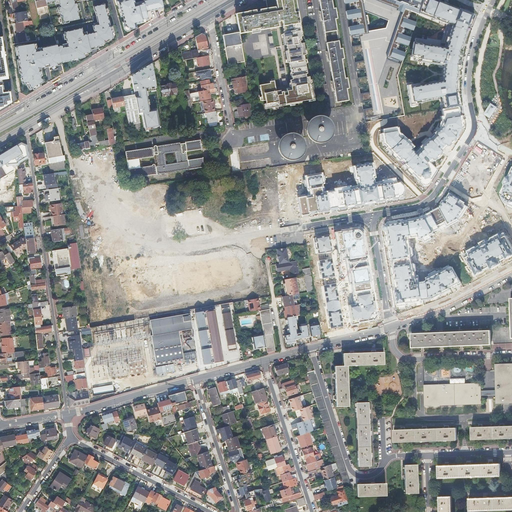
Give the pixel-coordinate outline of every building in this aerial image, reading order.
[(20,12),(17,2),(16,2),(15,0),(11,0),(14,13),(20,12)] [(47,5),(45,0),(34,0),(38,15),(45,13),(43,6),(47,5)] [(46,0),(47,5),(58,2),(63,23),(79,19),(74,1),(77,0),(46,0)] [(134,0),(116,0),(121,16),(123,15),(125,25),(124,26),(124,29),(127,30),(129,29),(130,28),(135,27),(134,21),(149,18),(147,10),(144,1),(135,3),(134,0)] [(163,6),(161,0),(143,0),(144,1),(147,10),(163,6)] [(236,15),(240,32),(240,34),(251,32),(251,34),(260,32),(259,30),(281,27),(300,24),(295,0),(266,0),(268,9),(259,11),(260,12),(255,13),(255,11),(240,14),(241,14),(236,15)] [(324,32),(336,31),(334,19),(337,19),(335,8),(333,9),(331,0),(318,0),(320,11),(319,11),(319,14),(320,18),(321,21),(322,20),(324,32)] [(397,76),(403,60),(419,12),(423,0),(342,0),(350,38),(366,116),(401,109),(397,76)] [(478,14),(443,0),(423,0),(419,12),(452,28),(450,40),(417,36),(412,58),(440,60),(438,78),(407,80),(410,107),(443,103),(444,109),(463,106),(461,92),(461,78),(463,64),(465,52),(471,34),(478,14)] [(94,33),(86,35),(90,48),(104,44),(103,40),(112,38),(104,5),(94,7),(98,25),(93,26),(94,33)] [(18,23),(27,21),(26,11),(20,12),(15,13),(16,23),(18,23)] [(27,21),(18,23),(16,24),(17,33),(24,32),(24,28),(23,28),(23,26),(33,24),(32,20),(27,21)] [(287,63),(289,63),(293,87),(313,99),(300,24),(281,27),(287,63)] [(36,44),(14,47),(19,85),(29,83),(33,91),(44,85),(39,77),(38,68),(84,58),(83,54),(91,52),(90,48),(86,35),(82,36),(80,29),(64,32),(66,43),(37,49),(36,44)] [(326,43),(338,41),(336,31),(324,32),(326,43)] [(24,32),(17,33),(17,34),(16,34),(16,36),(18,36),(19,43),(26,42),(24,32)] [(240,34),(240,32),(222,35),(228,65),(244,62),(240,34)] [(195,38),(197,50),(200,50),(200,52),(203,51),(203,49),(207,48),(205,36),(201,34),(195,38)] [(175,46),(187,39),(185,35),(173,42),(175,46)] [(4,48),(2,36),(0,36),(0,111),(11,105),(10,98),(12,98),(11,91),(4,92),(2,92),(1,90),(4,90),(2,78),(0,78),(0,77),(6,77),(5,75),(7,75),(3,49),(4,48)] [(339,49),(338,41),(326,43),(327,51),(326,52),(326,54),(326,59),(327,59),(327,61),(329,61),(332,81),(331,81),(331,84),(331,88),(332,88),(332,90),(333,90),(336,103),(348,101),(346,89),(348,89),(346,78),(344,78),(341,60),(343,59),(342,48),(339,49)] [(182,55),(183,61),(196,58),(199,58),(197,50),(190,52),(190,53),(182,55)] [(210,65),(208,56),(205,57),(199,58),(196,58),(198,67),(210,65)] [(152,64),(131,76),(134,92),(137,92),(138,97),(134,98),(137,115),(142,114),(145,132),(161,129),(158,109),(149,111),(145,88),(156,86),(152,64)] [(210,73),(210,69),(196,72),(196,77),(200,76),(201,80),(211,78),(210,73)] [(248,92),(245,77),(231,79),(233,92),(236,91),(237,94),(248,92)] [(200,82),(202,91),(215,89),(214,84),(213,84),(209,85),(209,80),(200,82)] [(266,104),(267,107),(264,107),(265,109),(301,103),(301,101),(313,99),(293,87),(291,88),(291,89),(276,91),(274,83),(274,80),(271,81),(271,83),(260,85),(262,99),(259,99),(260,104),(263,103),(263,104),(266,104)] [(171,85),(171,84),(167,84),(167,85),(160,87),(162,97),(173,94),(173,93),(177,92),(175,84),(171,85)] [(190,94),(191,103),(194,103),(193,98),(199,96),(200,101),(210,99),(209,94),(216,93),(215,89),(202,91),(190,94)] [(190,94),(189,91),(184,92),(185,93),(187,96),(191,117),(194,116),(191,103),(190,94)] [(111,98),(113,108),(125,106),(123,98),(123,97),(119,98),(119,96),(111,98)] [(125,106),(128,125),(140,123),(139,121),(134,98),(135,96),(123,98),(125,106)] [(206,113),(214,112),(214,108),(213,105),(214,104),(213,100),(203,102),(205,114),(206,113)] [(491,118),(498,107),(491,102),(485,112),(491,118)] [(248,116),(246,104),(236,106),(238,118),(248,116)] [(398,127),(381,130),(378,144),(424,193),(467,129),(463,106),(444,109),(440,121),(433,134),(415,149),(398,127)] [(102,108),(91,111),(92,115),(94,121),(104,119),(102,108)] [(216,122),(214,112),(206,113),(208,123),(216,122)] [(94,121),(92,115),(86,116),(92,143),(88,143),(90,149),(96,148),(95,144),(99,143),(98,142),(94,121)] [(327,131),(327,130),(327,128),(326,127),(326,125),(325,124),(323,123),(322,122),(320,122),(319,122),(317,122),(316,122),(315,123),(313,124),(312,125),(312,127),(311,128),(311,130),(311,131),(312,133),(312,134),(313,135),(314,136),(316,137),(317,138),(319,138),(320,138),(322,137),(323,136),(325,136),(326,134),(326,133),(327,131)] [(109,145),(115,144),(111,129),(108,129),(108,128),(106,128),(109,145)] [(65,161),(64,156),(62,156),(58,136),(53,137),(54,139),(52,139),(51,139),(52,141),(45,143),(49,164),(54,163),(65,161)] [(298,148),(299,147),(298,145),(298,143),(297,142),(296,141),(295,140),(293,139),(292,138),(290,138),(289,139),(287,139),(286,140),(285,141),(284,142),(283,143),(282,145),(282,147),(282,148),(283,150),(283,151),(284,152),(286,153),(287,154),(289,155),(290,155),(292,155),(293,154),(295,154),(296,153),(297,151),(298,150),(298,148)] [(185,143),(185,142),(185,143),(180,144),(180,143),(157,147),(157,149),(157,148),(156,147),(155,147),(154,148),(154,149),(154,150),(153,150),(152,148),(125,152),(127,161),(126,161),(128,170),(130,179),(205,167),(203,157),(202,157),(203,158),(188,161),(188,159),(187,153),(187,152),(201,150),(202,151),(200,140),(185,143)] [(22,142),(0,155),(0,179),(17,167),(20,163),(29,158),(27,145),(22,142)] [(78,152),(90,149),(88,143),(88,142),(84,143),(85,145),(79,146),(79,144),(76,145),(78,152)] [(486,157),(490,150),(478,143),(474,150),(486,157)] [(238,151),(230,152),(233,172),(240,171),(238,151)] [(44,163),(43,154),(34,155),(35,165),(44,163)] [(321,172),(304,175),(306,192),(297,196),(299,216),(401,199),(404,195),(402,184),(393,178),(375,180),(371,163),(350,166),(353,185),(323,190),(321,172)] [(511,167),(506,178),(495,196),(511,209),(511,167)] [(17,170),(19,185),(26,184),(24,169),(17,170)] [(486,194),(495,174),(487,171),(478,190),(486,194)] [(55,184),(53,174),(50,174),(43,175),(45,185),(55,184)] [(19,185),(19,190),(23,189),(23,194),(33,193),(31,184),(19,185)] [(59,200),(58,188),(49,190),(51,201),(59,200)] [(469,211),(450,196),(428,213),(415,216),(382,224),(397,310),(436,297),(461,283),(450,263),(414,277),(409,242),(435,237),(455,231),(469,211)] [(21,197),(16,198),(17,206),(21,206),(22,214),(31,213),(30,207),(33,207),(32,201),(22,202),(21,197)] [(53,216),(63,215),(61,203),(60,203),(50,205),(51,211),(52,210),(53,216)] [(5,207),(5,211),(11,211),(11,216),(13,216),(14,220),(18,220),(19,227),(23,227),(21,207),(10,207),(5,207)] [(65,224),(64,214),(63,215),(53,216),(52,216),(51,216),(52,226),(65,224)] [(23,224),(24,232),(25,238),(25,240),(35,238),(33,222),(23,224)] [(360,228),(335,232),(339,253),(346,252),(354,304),(348,305),(351,324),(376,320),(379,317),(366,236),(366,232),(365,231),(363,229),(362,228),(360,228)] [(61,229),(51,230),(53,242),(62,241),(61,229)] [(511,245),(504,231),(460,254),(474,278),(511,258),(511,245)] [(317,238),(331,329),(344,327),(329,236),(317,238)] [(25,240),(25,238),(20,238),(20,240),(10,246),(16,256),(23,251),(21,249),(26,249),(25,240)] [(25,240),(26,249),(27,255),(37,253),(35,238),(25,240)] [(70,267),(79,266),(76,243),(67,244),(70,267)] [(279,264),(288,262),(285,248),(276,250),(277,254),(276,254),(277,259),(278,259),(279,264)] [(67,249),(52,251),(54,269),(55,269),(69,267),(67,249)] [(14,262),(15,262),(9,252),(4,255),(2,252),(1,252),(0,252),(0,265),(7,262),(9,265),(10,264),(10,265),(14,263),(14,262)] [(40,258),(36,259),(29,260),(30,266),(28,266),(28,271),(31,270),(31,269),(34,268),(41,267),(40,258)] [(298,274),(295,261),(288,262),(288,263),(276,266),(277,271),(288,269),(290,275),(298,274)] [(70,274),(69,267),(55,269),(56,276),(70,274)] [(308,292),(313,291),(310,275),(304,276),(308,292)] [(295,278),(284,280),(285,284),(283,284),(285,296),(297,294),(298,294),(296,282),(295,278)] [(64,299),(65,304),(68,304),(75,303),(73,291),(68,291),(69,298),(64,299)] [(284,307),(293,306),(292,300),(298,299),(297,294),(285,296),(282,297),(282,301),(283,303),(284,307)] [(249,312),(261,310),(259,298),(247,300),(249,312)] [(297,315),(295,305),(293,306),(284,307),(286,317),(297,315)] [(75,317),(76,317),(75,307),(62,309),(64,319),(65,318),(75,317)] [(0,308),(0,322),(9,321),(10,321),(8,308),(0,308)] [(33,318),(35,328),(42,327),(40,309),(33,310),(33,318)] [(224,362),(215,309),(206,311),(215,363),(224,362)] [(269,309),(259,311),(260,316),(261,324),(263,335),(264,335),(266,347),(265,347),(266,353),(275,351),(272,334),(273,334),(271,323),(269,309)] [(203,311),(195,313),(198,328),(206,327),(203,311)] [(230,312),(222,314),(225,329),(233,327),(230,312)] [(152,336),(178,331),(192,329),(189,314),(150,321),(152,336)] [(77,330),(75,317),(65,318),(67,331),(77,330)] [(0,322),(0,336),(11,335),(9,321),(0,322)] [(321,335),(319,325),(309,327),(311,336),(321,335)] [(35,335),(37,350),(42,349),(43,349),(42,334),(40,334),(40,333),(51,331),(51,326),(37,328),(35,328),(35,333),(35,335)] [(233,329),(225,331),(228,346),(236,344),(233,329)] [(207,330),(199,332),(201,347),(209,345),(207,330)] [(490,330),(412,333),(412,347),(491,344),(490,330)] [(182,353),(178,331),(152,336),(151,336),(156,365),(184,360),(182,353)] [(263,335),(251,337),(253,349),(265,347),(266,347),(264,335),(263,335)] [(2,354),(10,353),(13,352),(14,352),(12,337),(2,338),(3,345),(2,345),(1,345),(1,346),(2,354)] [(81,348),(83,358),(90,357),(88,347),(81,348)] [(209,348),(202,350),(205,365),(212,364),(209,348)] [(14,352),(13,352),(14,360),(23,359),(22,351),(14,352)] [(195,351),(184,353),(185,360),(197,358),(195,351)] [(0,353),(0,358),(1,364),(11,362),(10,353),(2,354),(0,353)] [(38,365),(39,368),(44,367),(50,366),(48,353),(43,354),(44,358),(42,358),(42,361),(38,362),(38,365)] [(384,365),(383,353),(343,353),(343,366),(335,366),(336,407),(348,406),(347,366),(384,365)] [(117,378),(117,375),(128,373),(126,364),(123,365),(122,359),(110,362),(113,379),(117,378)] [(76,374),(85,373),(83,360),(74,361),(76,374)] [(21,370),(21,374),(29,373),(39,372),(39,368),(38,365),(34,366),(34,368),(29,368),(28,361),(18,362),(18,368),(21,370)] [(104,368),(104,363),(92,365),(93,380),(108,379),(107,368),(104,368)] [(495,371),(496,390),(481,391),(481,383),(424,384),(424,406),(481,404),(481,395),(496,395),(497,404),(511,403),(511,363),(495,364),(495,371)] [(288,372),(286,364),(274,367),(277,375),(288,372)] [(50,368),(50,366),(44,367),(45,373),(47,373),(48,377),(51,376),(51,375),(56,374),(55,367),(50,368)] [(311,371),(306,372),(308,380),(312,392),(316,404),(320,416),(344,488),(350,486),(313,370),(311,371)] [(259,372),(245,376),(246,381),(261,377),(259,372)] [(31,385),(41,384),(40,379),(39,379),(38,374),(30,374),(29,373),(21,374),(17,375),(17,379),(20,378),(26,378),(30,377),(30,379),(30,381),(31,385)] [(70,408),(90,403),(86,381),(82,382),(83,385),(81,386),(81,379),(82,379),(86,378),(85,373),(76,374),(73,375),(67,376),(64,376),(65,382),(73,381),(73,380),(76,380),(78,389),(76,389),(77,392),(70,393),(70,396),(67,396),(70,408)] [(239,394),(243,393),(241,386),(239,380),(239,379),(234,381),(234,379),(226,381),(230,393),(230,394),(238,391),(239,394)] [(220,395),(230,393),(226,381),(225,382),(224,381),(217,383),(220,395)] [(92,389),(94,395),(113,390),(112,384),(92,389)] [(294,385),(285,388),(287,396),(297,393),(294,385)] [(10,400),(19,399),(20,399),(19,387),(9,388),(10,400)] [(213,405),(220,403),(215,388),(208,390),(213,405)] [(251,392),(255,404),(266,400),(262,388),(255,391),(251,392)] [(190,391),(189,390),(184,391),(187,403),(190,402),(193,401),(190,391)] [(168,396),(169,400),(171,408),(174,407),(177,406),(187,403),(184,391),(168,396)] [(302,408),(298,396),(288,399),(292,411),(299,409),(302,408)] [(42,397),(29,398),(31,411),(43,409),(43,408),(42,398),(42,397)] [(57,397),(42,398),(43,408),(59,406),(57,397)] [(7,408),(20,407),(19,399),(10,400),(4,401),(4,406),(7,408)] [(163,426),(175,422),(172,412),(171,408),(169,400),(157,403),(157,404),(158,406),(158,407),(161,419),(163,426)] [(268,401),(257,404),(260,414),(270,411),(268,405),(269,405),(269,404),(269,402),(268,402),(268,401)] [(187,403),(177,406),(179,411),(181,410),(182,412),(185,413),(188,412),(190,410),(189,408),(192,407),(190,402),(187,403)] [(368,402),(355,403),(357,465),(370,465),(368,402)] [(144,404),(133,407),(136,416),(146,414),(144,404)] [(308,419),(313,418),(309,406),(302,408),(299,409),(303,421),(308,419)] [(146,410),(149,423),(161,419),(158,407),(153,408),(146,410)] [(120,420),(117,411),(111,413),(107,414),(107,415),(104,415),(106,423),(114,420),(114,422),(120,420)] [(228,426),(235,423),(232,411),(228,413),(223,414),(221,415),(225,427),(228,426)] [(129,420),(127,421),(123,422),(125,430),(134,427),(133,423),(134,423),(133,419),(129,420)] [(245,420),(249,432),(254,430),(251,419),(245,420)] [(303,421),(290,425),(292,429),(296,428),(299,435),(308,432),(312,431),(308,419),(303,421)] [(99,430),(91,425),(89,429),(87,429),(85,434),(95,438),(99,430)] [(266,440),(276,436),(272,425),(262,428),(266,440)] [(511,425),(471,427),(472,440),(511,438),(511,425)] [(222,441),(225,440),(232,438),(228,426),(225,427),(218,429),(215,430),(217,434),(220,433),(222,441)] [(45,434),(39,435),(41,441),(46,439),(47,440),(57,438),(55,428),(45,430),(45,434)] [(456,428),(394,430),(394,442),(457,440),(456,428)] [(195,429),(183,433),(187,444),(199,441),(195,429)] [(306,446),(312,444),(308,432),(299,435),(299,437),(297,438),(300,447),(305,446),(306,446)] [(26,434),(14,437),(16,443),(20,442),(20,443),(22,443),(22,444),(28,442),(26,434)] [(4,437),(0,437),(0,439),(0,440),(2,447),(16,445),(16,443),(14,437),(14,435),(5,437),(6,440),(4,440),(4,437)] [(115,440),(107,436),(103,444),(111,448),(115,440)] [(271,454),(281,451),(276,436),(266,440),(271,454)] [(133,442),(124,437),(122,442),(120,441),(116,447),(128,453),(133,442)] [(236,450),(239,449),(236,437),(232,438),(225,440),(229,452),(236,450)] [(191,457),(197,455),(202,453),(199,445),(198,445),(197,442),(187,445),(191,457)] [(130,453),(134,455),(142,459),(146,450),(147,449),(142,447),(135,443),(130,453)] [(36,456),(45,462),(52,451),(46,447),(45,447),(41,453),(39,452),(36,456)] [(306,464),(321,460),(319,454),(313,455),(312,451),(313,451),(312,449),(312,447),(302,450),(305,459),(306,464)] [(236,450),(228,453),(231,461),(233,460),(234,463),(235,463),(244,460),(240,448),(239,449),(236,450)] [(141,459),(152,465),(157,456),(153,454),(146,450),(142,459),(141,459)] [(70,461),(81,467),(86,457),(75,451),(70,461)] [(25,455),(19,459),(28,465),(30,461),(32,459),(33,460),(36,456),(30,452),(26,455),(25,455)] [(197,455),(201,470),(212,467),(207,452),(202,453),(197,455)] [(168,459),(158,454),(154,463),(158,465),(158,466),(163,469),(167,460),(168,459)] [(82,465),(94,472),(99,463),(93,461),(92,460),(93,458),(88,455),(82,465)] [(277,468),(279,467),(285,465),(282,456),(274,459),(277,468)] [(240,474),(247,472),(250,471),(246,459),(244,460),(235,463),(237,467),(238,467),(239,470),(240,474)] [(265,462),(268,471),(274,469),(277,468),(274,459),(265,462)] [(167,460),(163,469),(162,469),(166,472),(166,473),(172,476),(177,466),(171,463),(172,462),(167,460)] [(322,464),(321,460),(306,464),(306,465),(308,472),(318,468),(317,464),(319,464),(320,465),(322,464)] [(0,466),(0,475),(9,468),(6,461),(0,466)] [(281,475),(288,472),(294,470),(293,467),(290,468),(288,464),(285,465),(279,467),(277,468),(274,469),(277,476),(280,475),(281,475)] [(482,477),(482,464),(460,465),(460,478),(482,477)] [(482,464),(482,477),(501,476),(500,464),(482,464)] [(36,471),(28,465),(24,471),(27,473),(25,477),(30,480),(36,471)] [(336,476),(339,475),(338,473),(332,474),(330,467),(330,465),(321,467),(322,472),(321,473),(321,474),(322,475),(323,476),(325,480),(334,477),(336,476)] [(416,493),(415,465),(404,465),(405,494),(416,493)] [(460,478),(460,465),(438,466),(438,478),(460,478)] [(198,471),(200,478),(205,477),(204,475),(208,474),(214,471),(213,466),(212,467),(201,470),(198,471)] [(188,476),(178,470),(173,480),(183,485),(188,476)] [(250,471),(240,474),(239,475),(240,479),(238,480),(239,482),(237,483),(239,488),(245,486),(251,484),(249,479),(252,478),(251,476),(250,471)] [(71,480),(59,472),(49,487),(58,493),(61,487),(65,490),(71,480)] [(198,486),(201,480),(200,478),(195,472),(187,488),(201,495),(204,489),(198,486)] [(282,482),(292,479),(296,477),(295,474),(290,475),(289,475),(288,472),(281,475),(280,475),(282,482)] [(93,484),(102,489),(107,480),(97,475),(93,484)] [(113,477),(108,485),(109,485),(115,488),(119,490),(119,491),(125,494),(130,484),(124,481),(124,482),(118,479),(113,477)] [(289,488),(296,485),(295,482),(298,481),(296,477),(292,479),(282,482),(285,489),(289,488)] [(336,488),(337,488),(334,477),(325,480),(324,480),(325,483),(326,487),(327,491),(336,488)] [(115,488),(109,485),(108,487),(124,496),(130,484),(118,478),(118,479),(124,482),(124,481),(130,484),(125,494),(119,491),(119,490),(115,488)] [(135,491),(137,487),(139,483),(135,481),(131,488),(135,491)] [(385,483),(356,484),(357,495),(386,494),(385,483)] [(268,490),(267,489),(262,491),(261,489),(259,490),(254,490),(247,492),(245,486),(239,488),(241,496),(244,494),(246,499),(247,499),(251,497),(259,495),(259,497),(262,497),(263,496),(265,502),(271,500),(269,494),(268,490)] [(149,493),(137,487),(135,491),(130,500),(134,502),(135,498),(143,503),(149,493)] [(214,487),(209,489),(206,494),(209,496),(215,502),(221,497),(215,490),(214,487)] [(285,489),(280,491),(282,497),(291,494),(289,488),(285,489)] [(344,505),(348,503),(344,490),(340,491),(337,492),(338,497),(336,497),(335,496),(330,498),(330,499),(331,504),(333,504),(337,503),(337,501),(338,501),(339,500),(340,501),(341,506),(344,505)] [(156,493),(155,495),(155,496),(153,495),(154,494),(150,492),(145,501),(155,507),(161,496),(156,493)] [(293,494),(280,499),(278,499),(278,500),(280,500),(281,502),(300,496),(299,492),(293,494)] [(313,495),(315,502),(326,499),(324,492),(313,495)] [(0,500),(0,507),(6,511),(9,507),(8,506),(10,504),(12,500),(4,495),(0,500)] [(67,511),(62,508),(61,507),(62,506),(65,505),(67,503),(63,501),(56,496),(53,502),(51,500),(47,506),(53,509),(56,511),(57,511),(67,511)] [(93,511),(92,511),(94,507),(84,501),(85,499),(82,497),(81,497),(79,501),(75,508),(73,511),(76,511),(80,511),(81,510),(84,511),(93,511)] [(251,497),(247,499),(248,500),(243,501),(245,507),(244,507),(245,510),(246,510),(246,511),(251,509),(251,510),(255,509),(253,504),(255,503),(255,501),(253,501),(251,497)] [(298,507),(305,505),(303,497),(296,500),(298,507)] [(511,508),(511,497),(468,499),(469,510),(511,508)] [(51,511),(53,509),(47,506),(44,504),(38,500),(36,498),(33,503),(41,508),(40,510),(42,511),(44,511),(45,511),(46,511),(51,511)] [(161,498),(157,506),(165,510),(169,502),(161,498)] [(450,511),(450,498),(439,499),(438,511),(450,511)]
